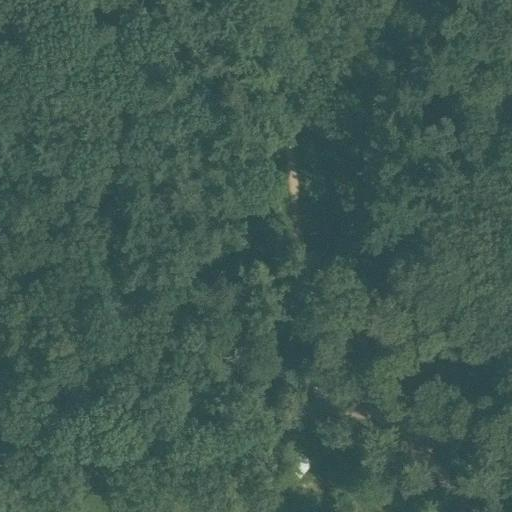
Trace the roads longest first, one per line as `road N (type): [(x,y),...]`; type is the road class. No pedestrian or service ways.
road 1 (track): [(277,0),(309,335),(333,412)]
road 2 (track): [(0,198),(102,253),(333,412)]
road 3 (track): [(333,412),(0,392)]
road 4 (track): [(453,511),(432,455),(409,429),(387,417),(333,412)]
